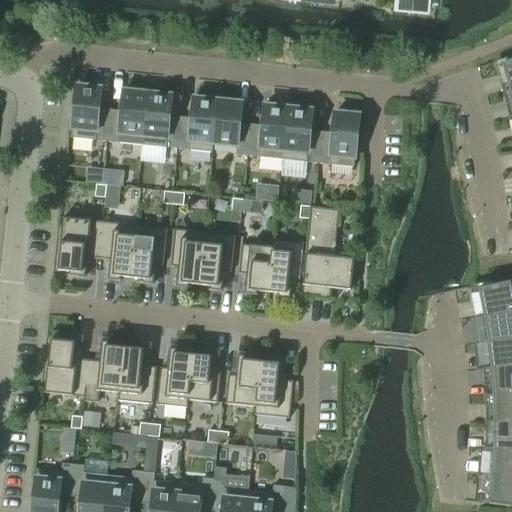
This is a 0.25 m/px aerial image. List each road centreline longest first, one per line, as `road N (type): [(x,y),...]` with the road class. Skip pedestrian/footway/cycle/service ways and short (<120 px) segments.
road 1 (residential): [(494,243),(468,86),(430,91),(55,46),(17,79)]
road 2 (residential): [(450,342),(10,301)]
road 3 (residential): [(10,301),(29,104),(17,79)]
road 4 (residential): [(451,492),(450,342)]
